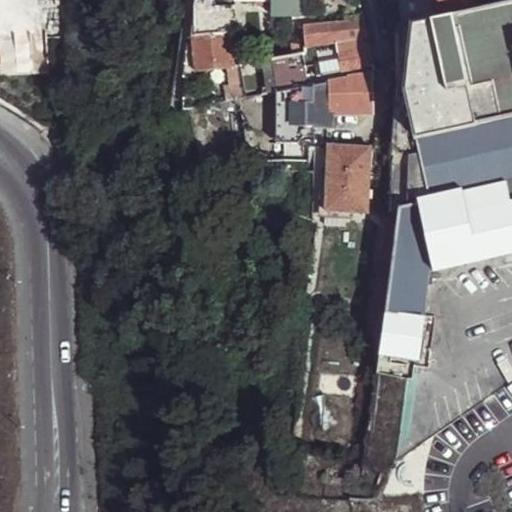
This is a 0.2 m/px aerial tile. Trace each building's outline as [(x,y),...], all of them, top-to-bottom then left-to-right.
[(271,0),(271,16),(292,16),(311,15),(310,0),(271,0)] [(413,0),(398,0),(403,22),(412,20),(417,19),(413,0)] [(511,0),(504,0),(476,6),(437,15),(426,17),(417,19),(412,20),(404,89),(415,138),(511,116),(511,0)] [(437,15),(433,0),(413,0),(417,19),(426,17),(437,15)] [(476,6),(474,0),(433,0),(437,15),(476,6)] [(193,6),(189,37),(228,32),(234,32),(233,4),(206,6),(200,6),(193,6)] [(356,38),(368,35),(364,17),(303,24),(301,24),(301,25),(302,30),(304,41),(305,47),(318,44),(317,38),(334,34),(335,41),(356,38)] [(228,32),(189,37),(194,72),(233,66),(230,49),(228,32)] [(234,32),(228,32),(230,49),(236,49),(234,32)] [(317,38),(318,44),(335,41),(334,34),(317,38)] [(337,52),(341,71),(369,66),(365,46),(337,52)] [(230,49),(233,66),(239,65),(239,64),(236,49),(230,49)] [(271,58),(278,90),(309,84),(305,66),(302,53),(290,55),(271,58)] [(263,60),(269,92),(278,90),(271,58),(263,60)] [(315,104),(320,104),(330,104),(330,97),(329,86),(347,82),(348,94),(374,93),(374,79),(373,72),(329,80),(316,83),(315,104)] [(330,97),(330,104),(332,115),(360,114),(375,113),(374,93),(348,94),(347,82),(329,86),(330,97)] [(225,86),(228,100),(245,97),(242,83),(225,86)] [(511,116),(415,138),(427,196),(417,198),(417,202),(432,270),(511,252),(511,116)] [(368,212),(371,147),(330,146),(326,212),(350,212),(368,212)] [(384,311),(422,316),(428,271),(432,270),(417,202),(398,206),(386,296),(384,311)] [(239,221),(257,223),(255,207),(241,205),(239,221)] [(385,215),(374,294),(386,296),(398,206),(388,208),(388,216),(385,215)] [(384,311),(378,354),(415,360),(422,316),(384,311)]
